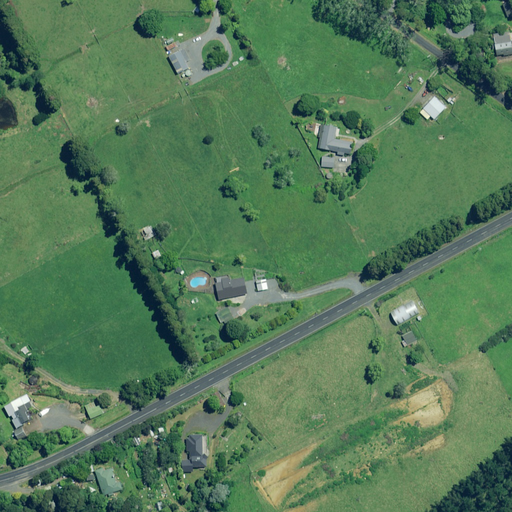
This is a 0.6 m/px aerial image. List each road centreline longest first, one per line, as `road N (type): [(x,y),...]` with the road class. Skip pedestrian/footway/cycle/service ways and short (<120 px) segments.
road 1 (tertiary): [(0,480),(80,448),(511,217)]
road 2 (unclassified): [(511,106),(360,0)]
